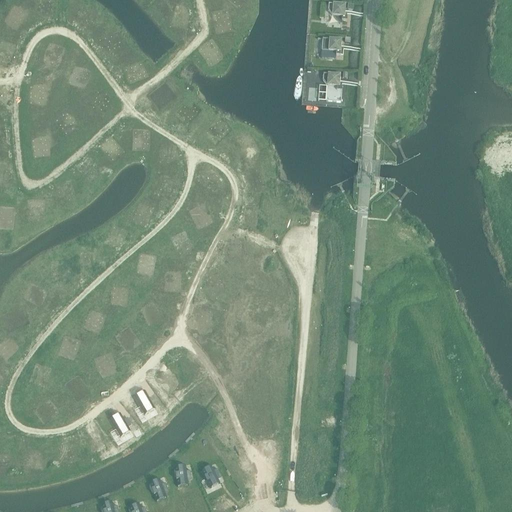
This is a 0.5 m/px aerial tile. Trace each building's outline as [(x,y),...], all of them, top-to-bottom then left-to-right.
[(347,18),(345,17),(345,6),(329,5),(328,11),(332,16),(332,17),(333,17),(340,25),(342,25),(342,22),(347,22),(347,18)] [(340,57),(342,41),(322,40),(322,52),(336,53),(336,57),(340,57)] [(323,75),(323,81),(327,87),(326,102),(341,103),(342,88),(339,88),(340,76),(323,75)] [(186,467),(175,468),(177,488),(188,486),(187,480),(191,479),(190,471),(186,472),(186,467)] [(211,467),(201,472),(210,489),(220,484),(217,479),(221,477),(217,470),(214,472),(211,467)] [(160,480),(149,484),(156,502),(167,498),(164,493),(168,491),(165,484),(162,485),(160,480)] [(112,503),(101,506),(103,511),(118,511),(117,507),(114,508),(112,503)]
